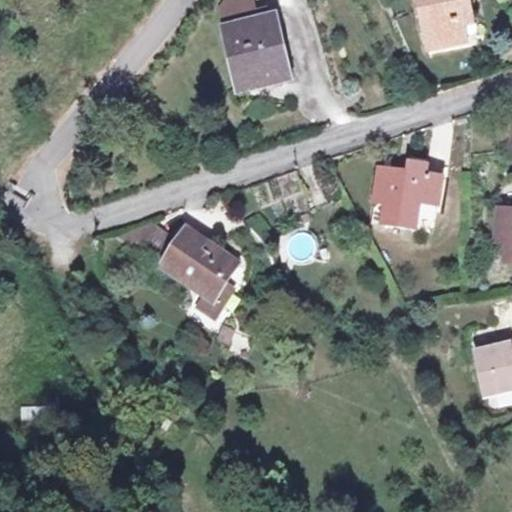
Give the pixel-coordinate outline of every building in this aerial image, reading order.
[(114,0),(151,22),(165,0),(114,0)] [(236,0),(218,6),(212,14),(218,34),(247,26),(238,0),(236,0)] [(462,0),(416,0),(418,8),(424,7),(432,44),(459,38),(454,17),(465,15),(462,0)] [(218,34),(218,35),(235,96),(289,80),(279,45),(274,46),(266,20),(247,26),(218,34)] [(82,113),(112,70),(63,36),(33,78),(82,113)] [(428,169),(410,164),(407,176),(398,173),(398,170),(380,165),(371,202),(386,206),(382,224),(413,232),(419,204),(435,208),(442,182),(426,178),(428,169)] [(511,212),(496,211),(493,249),(508,250),(507,270),(511,270),(511,212)] [(227,258),(182,225),(158,258),(199,289),(208,295),(218,281),(223,275),(218,271),(227,258)] [(232,262),(227,258),(218,271),(223,275),(232,262)] [(226,287),(218,281),(208,295),(199,289),(190,301),(207,313),(226,287)] [(511,336),(497,340),(499,347),(511,344),(511,336)] [(511,344),(499,347),(478,352),(488,394),(511,387),(511,344)] [(171,402),(163,396),(157,404),(165,411),(171,402)] [(54,406),(20,407),(20,420),(55,418),(54,406)]
